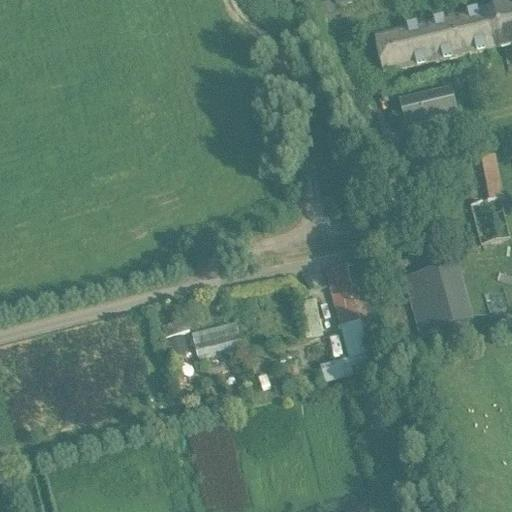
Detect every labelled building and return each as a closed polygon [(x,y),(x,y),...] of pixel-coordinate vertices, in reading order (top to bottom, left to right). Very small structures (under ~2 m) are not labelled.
[(511,5),(493,10),(502,49),(511,47),(511,5)] [(493,10),(398,31),(374,37),(383,76),(490,50),(502,49),(493,10)] [(450,90),(399,102),(405,128),(456,116),(450,90)] [(481,247),(509,241),(499,201),(505,199),(501,184),(498,184),(492,157),(480,159),(486,186),(489,185),(493,202),(471,207),(481,247)] [(348,362),(321,369),(325,386),(385,370),(357,264),(324,272),(348,362)] [(451,266),(403,280),(419,337),(467,324),(451,266)] [(300,304),(308,341),(324,337),(315,300),(300,304)] [(186,321),(162,328),(166,340),(189,333),(186,321)] [(235,325),(192,336),(198,359),(240,348),(235,325)] [(183,337),(169,341),(173,358),(187,354),(183,337)]
